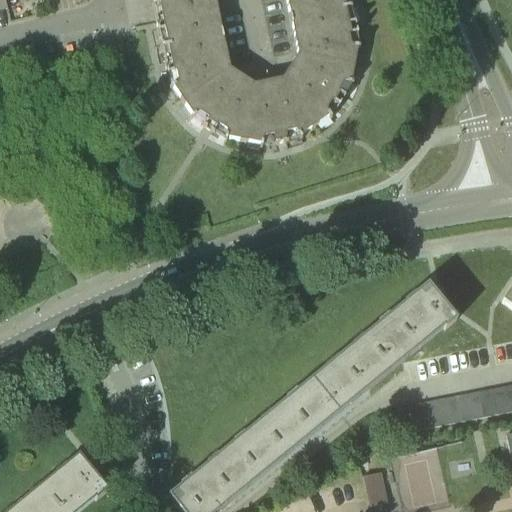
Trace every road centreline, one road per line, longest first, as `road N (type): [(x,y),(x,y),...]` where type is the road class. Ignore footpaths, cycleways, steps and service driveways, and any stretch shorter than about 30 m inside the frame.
road 1 (tertiary): [(89,313),(252,254),(403,215),(507,199)]
road 2 (tertiary): [(507,199),(493,113),(447,0)]
road 3 (residential): [(139,511),(128,402),(89,313)]
